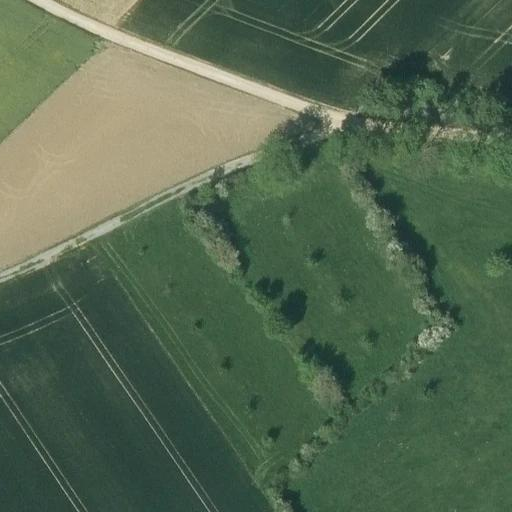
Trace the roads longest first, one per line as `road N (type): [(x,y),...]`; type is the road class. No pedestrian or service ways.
road 1 (track): [(511,144),(346,121),(38,0)]
road 2 (track): [(346,121),(0,275)]
